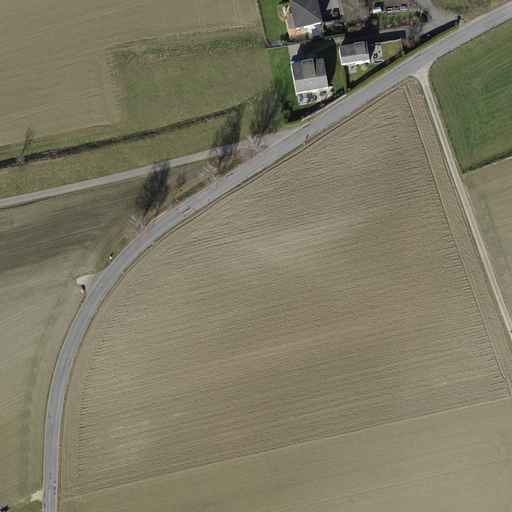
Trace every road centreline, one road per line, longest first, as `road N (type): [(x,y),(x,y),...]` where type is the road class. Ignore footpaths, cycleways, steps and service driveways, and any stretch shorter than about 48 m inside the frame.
road 1 (unclassified): [(310,131),(178,215),(105,282),(69,350),(52,511)]
road 2 (residential): [(0,205),(310,131)]
road 3 (track): [(418,63),(511,331)]
road 4 (unclassified): [(511,11),(310,131)]
road 5 (track): [(105,282),(110,254),(135,224),(250,145)]
